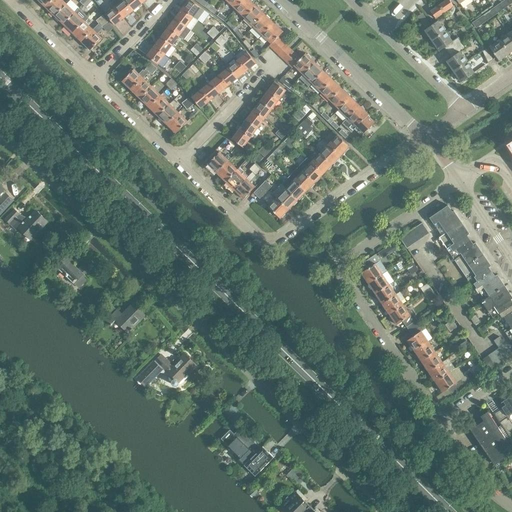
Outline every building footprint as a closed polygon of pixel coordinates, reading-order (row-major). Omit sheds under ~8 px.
[(62,0),(53,0),(46,7),(51,12),(50,13),(53,16),(54,15),(55,16),(67,4),(62,0)] [(92,2),(90,0),(88,0),(83,5),(86,8),(92,2)] [(115,0),(112,3),(116,7),(124,18),(134,11),(124,0),(115,0)] [(124,0),(134,11),(143,3),(140,0),(124,0)] [(205,11),(190,0),(189,0),(183,9),(193,17),(197,20),(205,11)] [(227,0),(235,9),(244,0),(227,0)] [(244,0),(235,9),(244,18),(256,6),(252,2),(252,1),(251,0),(244,0)] [(449,0),(447,0),(431,11),(431,12),(436,19),(453,6),(449,0)] [(507,6),(504,1),(499,5),(502,10),(507,6)] [(67,4),(55,16),(56,17),(55,18),(59,21),(60,20),(64,25),(76,13),(67,4)] [(502,10),(499,5),(494,9),(497,13),(502,10)] [(207,9),(215,14),(217,11),(210,6),(207,9)] [(257,7),(256,6),(244,18),(253,26),(265,14),(261,10),(262,10),(258,6),(257,7)] [(115,25),(124,18),(116,7),(107,15),(115,25)] [(76,13),(64,25),(69,29),(68,30),(71,33),(72,32),(73,33),(85,21),(88,18),(79,9),(76,13)] [(193,17),(183,9),(176,18),(186,27),(193,17)] [(497,13),(494,9),(488,12),(492,17),(497,13)] [(464,18),(460,11),(456,14),(461,21),(464,18)] [(492,17),(488,12),(483,16),(487,21),(492,17)] [(217,16),(224,22),(227,18),(220,13),(217,16)] [(267,16),(265,14),(253,26),(262,35),(274,23),(270,19),(271,18),(267,15),(267,16)] [(103,15),(97,21),(99,24),(106,19),(103,15)] [(487,21),(483,16),(478,19),(481,24),(487,21)] [(186,27),(176,18),(168,28),(179,36),(184,40),(191,30),(186,27)] [(106,19),(99,24),(102,27),(109,22),(106,19)] [(481,24),(478,19),(473,23),(476,28),(481,24)] [(226,23),(233,30),(236,27),(229,20),(226,23)] [(85,21),(73,33),(74,34),(73,35),(76,38),(77,37),(82,42),(93,30),(85,21)] [(432,41),(445,32),(438,21),(425,30),(432,41)] [(276,25),(274,23),(262,35),(272,44),(270,46),(274,51),(283,42),(278,37),(283,32),(279,27),(276,24),(276,25)] [(93,30),(82,42),(86,46),(85,47),(89,50),(90,49),(91,50),(102,38),(97,34),(103,28),(102,27),(99,24),(93,30)] [(214,27),(211,30),(217,36),(220,33),(214,27)] [(179,36),(168,28),(161,37),(172,46),(179,36)] [(509,54),(511,51),(511,35),(510,33),(511,32),(509,29),(504,33),(506,36),(500,40),(509,54)] [(217,36),(211,30),(208,33),(214,39),(217,36)] [(238,30),(235,32),(240,39),(243,36),(238,30)] [(448,53),(462,43),(458,38),(452,42),(445,32),(432,41),(440,51),(445,47),(448,53)] [(222,35),(219,38),(225,44),(228,41),(222,35)] [(172,46),(161,37),(154,47),(165,55),(172,46)] [(225,44),(219,38),(216,41),(222,47),(225,44)] [(246,40),(243,42),(248,49),(252,47),(246,40)] [(499,61),(509,54),(500,40),(490,47),(499,61)] [(279,55),(288,46),(283,42),(274,51),(279,55)] [(454,72),(467,63),(460,52),(465,49),(462,43),(448,53),(452,58),(447,61),(454,72)] [(197,44),(194,47),(200,53),(203,50),(197,44)] [(165,55),(154,47),(147,56),(158,65),(165,55)] [(200,53),(194,47),(191,50),(197,56),(200,53)] [(493,60),(486,49),(483,52),(476,57),(478,60),(485,56),(488,64),(493,60)] [(254,50),(251,52),(257,59),(260,56),(254,50)] [(288,64),(297,55),(292,51),(283,59),(288,64)] [(205,52),(202,55),(208,61),(211,58),(205,52)] [(247,53),(238,60),(247,71),(256,64),(248,54),(247,53)] [(301,59),(297,55),(288,64),(292,68),(294,66),(303,74),(315,63),(310,58),(311,57),(308,54),(307,55),(306,54),(301,59)] [(208,61),(202,55),(199,58),(205,64),(208,61)] [(235,56),(226,64),(229,68),(237,78),(247,71),(238,60),(235,56)] [(180,61),(177,64),(183,70),(186,67),(180,61)] [(303,74),(300,78),(309,86),(312,83),(324,71),(319,67),(320,66),(317,63),(316,64),(315,63),(303,74)] [(461,82),(474,73),(467,63),(454,72),(461,82)] [(127,86),(131,90),(149,72),(154,66),(150,64),(146,70),(145,71),(143,69),(139,74),(134,70),(122,81),(124,83),(123,84),(126,87),(127,86)] [(183,70),(177,64),(174,67),(180,73),(183,70)] [(229,68),(219,75),(228,86),(237,78),(229,68)] [(189,69),(186,72),(192,78),(195,75),(189,69)] [(325,73),(324,71),(312,83),(321,92),(332,80),(328,76),(329,75),(326,72),(325,73)] [(192,78),(186,72),(183,75),(189,81),(192,78)] [(219,75),(210,83),(219,93),(228,86),(219,75)] [(145,76),(131,90),(136,95),(135,96),(138,99),(139,98),(140,99),(152,87),(146,82),(148,79),(145,76)] [(168,88),(174,82),(171,79),(165,85),(168,88)] [(334,81),(332,80),(321,92),(330,100),(341,88),(337,85),(338,84),(335,81),(334,81)] [(286,81),(283,84),(290,89),(292,86),(286,81)] [(177,85),(174,82),(168,88),(171,91),(177,85)] [(210,83),(201,90),(210,101),(219,93),(210,83)] [(270,88),(268,92),(279,100),(278,100),(282,103),(289,93),(288,92),(275,83),(270,88)] [(149,108),(161,96),(152,87),(140,99),(141,100),(140,101),(144,104),(145,103),(149,108)] [(293,91),(300,97),(302,94),(295,88),(293,91)] [(339,109),(350,97),(346,93),(347,92),(344,89),(343,90),(341,88),(330,100),(339,109)] [(201,90),(192,97),(200,108),(210,101),(201,90)] [(268,92),(261,101),(271,109),(278,100),(279,100),(268,92)] [(158,116),(170,104),(161,96),(149,108),(154,112),(153,113),(156,116),(157,115),(158,116)] [(303,99),(310,104),(312,101),(305,96),(303,99)] [(352,99),(350,97),(339,109),(347,117),(359,106),(355,102),(356,101),(353,98),(352,99)] [(185,107),(191,101),(188,98),(182,103),(185,107)] [(194,105),(191,101),(185,107),(187,110),(194,105)] [(261,101),(254,111),(264,119),(271,109),(261,101)] [(312,106),(318,112),(321,109),(314,103),(312,106)] [(167,125),(179,113),(170,104),(158,116),(159,117),(158,118),(161,121),(162,121),(167,125)] [(348,118),(343,123),(351,132),(355,129),(361,135),(362,136),(375,122),(368,116),(369,115),(368,114),(364,110),(365,109),(361,106),(361,107),(359,106),(347,117),(348,118)] [(300,110),(297,113),(303,119),(306,116),(300,110)] [(254,111),(247,120),(257,128),(264,119),(254,111)] [(313,112),(308,117),(312,120),(317,115),(313,112)] [(324,112),(321,115),(328,121),(330,118),(324,112)] [(188,121),(179,113),(167,125),(171,129),(170,130),(174,134),(175,133),(176,134),(188,121)] [(303,119),(297,113),(294,116),(300,122),(303,119)] [(308,118),(305,121),(311,127),(314,124),(308,118)] [(247,120),(239,130),(250,138),(253,140),(257,136),(254,133),(257,128),(247,120)] [(311,127),(305,121),(302,124),(308,130),(311,127)] [(333,121),(330,124),(336,130),(339,127),(339,126),(337,125),(333,121)] [(282,128),(279,131),(285,137),(288,134),(282,128)] [(339,132),(345,138),(348,135),(342,129),(339,132)] [(239,130),(232,139),(243,147),(250,138),(239,130)] [(285,137),(279,131),(276,134),(282,140),(285,137)] [(338,135),(329,145),(341,156),(345,152),(346,153),(350,149),(349,148),(350,147),(338,135)] [(290,136),(287,139),(293,145),(296,142),(290,136)] [(293,145),(287,139),(284,142),(290,148),(293,145)] [(265,145),(262,148),(268,154),(271,151),(265,145)] [(329,145),(321,153),(332,165),(333,164),(334,165),(338,161),(337,160),(341,156),(329,145)] [(234,155),(239,148),(236,146),(231,152),(234,155)] [(243,151),(239,148),(234,155),(238,158),(243,151)] [(268,154),(262,148),(259,151),(265,157),(268,154)] [(228,161),(229,161),(231,159),(227,155),(225,158),(219,153),(208,164),(209,166),(208,166),(211,170),(212,169),(217,173),(228,161)] [(259,153),(254,158),(259,163),(264,158),(259,153)] [(273,153),(270,156),(276,162),(279,159),(273,153)] [(321,153),(312,162),(324,174),(328,169),(329,170),(332,167),(331,166),(332,165),(321,153)] [(276,162),(270,156),(267,159),(273,165),(276,162)] [(308,158),(299,167),(315,182),(316,181),(317,182),(320,179),(319,178),(324,174),(312,162),(308,158)] [(237,170),(229,161),(228,161),(217,173),(221,177),(220,178),(224,182),(225,181),(226,182),(237,170)] [(252,172),(258,166),(255,163),(249,169),(252,172)] [(261,169),(258,166),(252,172),(256,175),(261,169)] [(299,167),(290,176),(295,180),(306,191),(311,187),(312,187),(315,184),(314,183),(315,182),(299,167)] [(235,190),(246,178),(237,170),(226,182),(227,183),(226,184),(229,187),(230,186),(235,190)] [(290,176),(282,185),(286,189),(298,200),(299,199),(300,200),(303,197),(302,196),(306,191),(295,180),(290,176)] [(255,187),(246,178),(235,190),(239,195),(238,196),(241,199),(242,198),(244,199),(255,187)] [(266,181),(263,184),(269,190),(272,186),(266,181)] [(0,184),(0,210),(2,209),(4,211),(14,201),(4,191),(5,189),(1,185),(0,184)] [(260,199),(269,190),(263,184),(254,193),(260,199)] [(286,189),(277,198),(289,209),(293,205),(294,206),(297,202),(296,201),(298,200),(286,189)] [(277,198),(268,207),(280,218),(281,217),(282,218),(285,215),(284,214),(289,209),(277,198)] [(452,212),(448,206),(429,218),(441,236),(461,222),(453,211),(452,212)] [(14,209),(5,219),(10,224),(16,230),(19,227),(31,239),(40,230),(39,229),(47,221),(35,210),(24,222),(17,215),(19,214),(14,209)] [(461,222),(441,236),(439,238),(450,254),(470,240),(467,236),(469,234),(461,222)] [(429,233),(422,223),(416,227),(423,237),(429,233)] [(423,237),(416,227),(411,231),(418,241),(423,237)] [(418,241),(411,231),(405,234),(412,245),(418,241)] [(412,245),(405,234),(400,238),(407,248),(412,245)] [(473,245),(470,240),(450,254),(461,269),(483,255),(475,243),(473,245)] [(73,263),(74,262),(68,255),(56,267),(74,284),(79,288),(87,279),(85,277),(95,267),(88,260),(79,269),(73,263)] [(363,275),(362,275),(364,279),(365,278),(369,283),(382,274),(385,272),(387,271),(380,261),(376,255),(362,264),(366,270),(362,273),(363,275)] [(491,266),(483,255),(461,269),(472,285),(474,284),(492,272),(488,268),(491,266)] [(409,271),(416,267),(413,263),(406,268),(409,271)] [(418,270),(416,267),(409,271),(411,275),(418,270)] [(495,276),(492,272),(474,284),(485,300),(490,296),(504,286),(497,275),(495,276)] [(376,294),(389,285),(382,274),(369,283),(370,285),(369,286),(371,289),(372,289),(376,294)] [(423,292),(430,287),(427,284),(421,289),(423,292)] [(383,304),(396,295),(389,285),(376,294),(377,295),(375,296),(378,300),(379,299),(383,304)] [(511,298),(511,297),(504,286),(490,296),(485,300),(482,302),(493,318),(499,313),(511,304),(511,301),(510,299),(511,298)] [(432,291),(430,287),(423,292),(425,296),(432,291)] [(400,292),(396,295),(383,304),(384,306),(382,306),(385,310),(386,309),(390,315),(403,305),(401,302),(405,299),(400,292)] [(133,303),(122,314),(117,309),(106,320),(111,325),(116,320),(129,332),(131,330),(131,331),(133,329),(132,329),(145,315),(133,303)] [(511,304),(499,313),(503,318),(504,317),(511,328),(511,304)] [(112,305),(101,316),(105,320),(115,309),(112,305)] [(407,311),(403,305),(390,315),(391,316),(390,317),(392,320),(393,320),(397,325),(403,321),(407,327),(417,320),(411,311),(408,311),(407,311)] [(475,315),(471,318),(475,324),(479,321),(475,315)] [(445,324),(447,328),(454,323),(452,320),(445,324)] [(414,350),(428,341),(421,331),(424,329),(420,323),(409,330),(413,336),(407,340),(411,346),(410,347),(412,350),(414,350)] [(457,327),(454,323),(447,328),(450,332),(457,327)] [(494,341),(499,348),(506,358),(511,355),(499,337),(494,341)] [(421,361),(435,352),(428,341),(414,350),(418,356),(417,357),(419,361),(420,360),(421,361)] [(459,345),(461,349),(468,344),(466,341),(459,345)] [(471,348),(468,344),(461,349),(464,352),(471,348)] [(506,358),(499,348),(493,352),(500,362),(506,358)] [(428,371),(442,362),(435,352),(421,361),(425,367),(424,368),(426,371),(427,371),(428,371)] [(500,362),(493,352),(488,356),(495,366),(500,362)] [(191,372),(197,366),(184,354),(173,366),(167,360),(161,355),(154,362),(154,363),(142,376),(149,382),(163,368),(167,372),(166,373),(174,380),(173,381),(172,382),(172,383),(172,384),(173,384),(174,385),(175,385),(176,385),(177,385),(178,384),(178,383),(178,382),(179,381),(180,381),(183,378),(183,377),(189,371),(191,372)] [(495,366),(488,356),(482,359),(489,370),(495,366)] [(435,382),(449,373),(442,362),(428,371),(432,377),(431,378),(433,382),(434,381),(435,382)] [(456,383),(449,373),(435,382),(439,387),(437,388),(440,392),(441,391),(442,392),(447,389),(451,396),(465,386),(461,380),(456,383)] [(463,378),(466,384),(471,381),(468,375),(463,378)] [(510,438),(511,437),(511,436),(511,423),(508,417),(511,414),(511,395),(503,401),(505,405),(493,414),(510,438)] [(467,426),(494,465),(511,453),(511,448),(487,412),(480,417),(481,418),(475,423),(474,421),(467,426)] [(230,429),(221,438),(232,449),(241,458),(239,459),(239,460),(242,457),(247,462),(244,465),(245,465),(263,447),(263,446),(261,448),(251,437),(241,427),(240,428),(242,430),(236,435),(230,429)] [(263,447),(245,465),(255,476),(274,457),(269,452),(263,447)] [(292,470),(287,475),(296,483),(301,478),(292,470)] [(286,511),(303,511),(310,506),(303,499),(305,497),(298,490),(289,498),(288,497),(284,501),(285,502),(281,507),(286,511)]
